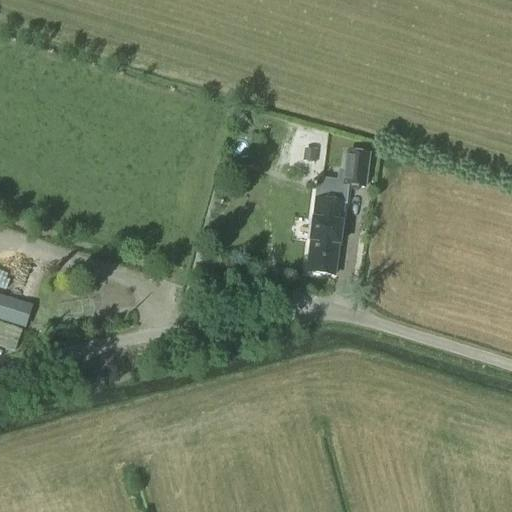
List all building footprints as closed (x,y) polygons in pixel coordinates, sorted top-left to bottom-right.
[(304,151),(303,163),(313,164),(314,152),(304,151)] [(306,275),(332,278),(341,206),(345,207),(347,188),(363,189),(366,156),(346,154),(344,174),(339,174),(336,199),(334,199),(333,204),(315,202),(306,275)] [(3,300),(0,310),(0,322),(23,330),(30,309),(3,300)] [(280,341),(278,329),(263,332),(265,344),(280,341)] [(16,391),(3,394),(6,407),(19,404),(43,399),(40,386),(16,391)]
